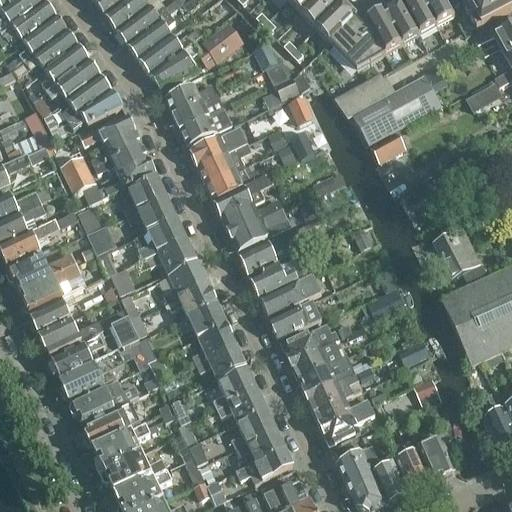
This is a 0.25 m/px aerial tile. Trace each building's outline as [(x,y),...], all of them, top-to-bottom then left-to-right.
[(0,30),(0,34),(4,39),(45,8),(39,0),(21,0),(3,14),(0,15),(0,16),(7,25),(0,30)] [(0,0),(0,10),(3,14),(21,0),(0,0)] [(103,0),(95,7),(106,21),(134,0),(103,0)] [(134,0),(106,21),(118,37),(150,12),(144,4),(149,0),(134,0)] [(245,0),(238,0),(236,2),(243,9),(249,4),(245,0)] [(294,0),(289,5),(302,19),(322,0),(294,0)] [(322,0),(302,19),(316,33),(344,6),(337,0),(322,0)] [(419,0),(412,0),(401,7),(420,41),(437,31),(419,0)] [(443,0),(419,0),(437,31),(455,21),(449,11),(443,0)] [(457,0),(443,0),(449,11),(461,5),(457,0)] [(474,29),(477,34),(511,14),(511,8),(510,5),(511,3),(511,0),(474,0),(462,7),(465,13),(465,12),(469,19),(470,22),(471,22),(474,29)] [(316,33),(330,47),(358,20),(344,6),(316,33)] [(401,7),(384,16),(403,50),(420,41),(401,7)] [(17,40),(23,47),(56,22),(45,8),(4,39),(0,41),(0,47),(2,51),(17,40)] [(118,37),(128,52),(169,21),(164,14),(156,20),(150,12),(118,37)] [(384,16),(366,26),(385,60),(403,50),(384,16)] [(256,23),(263,30),(269,25),(262,17),(256,23)] [(358,20),(330,47),(335,53),(336,53),(357,75),(382,61),(383,61),(385,60),(366,26),(365,27),(367,30),(364,31),(356,23),(358,21),(358,20)] [(128,52),(140,67),(172,42),(166,34),(175,28),(169,21),(128,52)] [(9,69),(13,77),(67,37),(56,22),(23,47),(28,54),(20,61),(9,69)] [(269,25),(263,30),(270,37),(276,32),(269,25)] [(199,60),(209,74),(244,50),(229,29),(202,49),(207,54),(199,60)] [(484,62),(501,53),(511,73),(511,31),(494,41),(495,42),(479,51),(484,62)] [(140,67),(151,82),(191,49),(203,41),(198,34),(177,49),(172,42),(140,67)] [(39,69),(44,76),(78,51),(67,37),(13,77),(18,84),(39,69)] [(284,51),(291,58),(296,53),(290,46),(284,51)] [(191,49),(151,82),(161,95),(199,77),(189,64),(198,58),(191,49)] [(278,68),(269,49),(254,56),(264,75),(278,68)] [(41,90),(47,97),(88,66),(78,51),(44,76),(50,84),(41,90)] [(296,53),(291,58),(298,66),(304,60),(296,53)] [(60,98),(66,105),(99,81),(88,66),(47,97),(52,104),(60,98)] [(275,91),(275,90),(290,84),(282,67),(267,75),(275,91)] [(495,84),(499,91),(511,83),(511,81),(509,76),(495,84)] [(353,121),(369,151),(441,112),(425,82),(399,96),(399,97),(396,98),(387,82),(384,83),(381,78),(334,104),(348,124),(353,121)] [(68,126),(71,125),(111,96),(99,81),(66,105),(72,113),(63,119),(68,126)] [(292,83),(290,84),(275,90),(282,105),(299,98),(292,83)] [(165,104),(173,120),(216,100),(212,92),(198,99),(194,90),(165,104)] [(111,96),(71,125),(68,127),(73,135),(85,126),(88,130),(123,112),(111,96)] [(173,120),(180,135),(209,122),(205,114),(220,108),(216,100),(173,120)] [(287,108),(298,129),(312,122),(301,101),(287,108)] [(101,144),(105,151),(135,137),(128,121),(81,144),(84,151),(101,144)] [(209,122),(180,135),(188,152),(231,132),(227,123),(213,130),(209,122)] [(52,137),(56,144),(65,138),(61,132),(52,137)] [(37,137),(45,153),(53,149),(45,133),(37,137)] [(272,137),(283,167),(296,163),(285,133),(272,137)] [(92,167),(95,173),(142,150),(135,137),(105,151),(108,159),(92,167)] [(290,145),(301,167),(316,159),(304,137),(290,145)] [(190,156),(198,173),(248,150),(244,142),(237,145),(234,140),(228,143),(231,148),(223,152),(219,143),(190,156)] [(114,171),(118,179),(149,165),(142,150),(95,173),(98,179),(114,171)] [(198,173),(206,190),(234,177),(230,168),(252,158),(248,150),(198,173)] [(0,196),(11,191),(10,190),(19,186),(15,178),(50,162),(46,152),(45,153),(28,161),(0,173),(0,196)] [(303,166),(309,179),(335,166),(329,153),(303,166)] [(103,204),(83,162),(61,172),(74,200),(83,195),(91,210),(103,204)] [(149,165),(118,179),(122,187),(105,195),(108,202),(156,179),(149,165)] [(436,185),(447,204),(481,184),(471,165),(436,185)] [(206,190),(214,207),(263,184),(259,176),(238,185),(234,177),(206,190)] [(335,183),(330,185),(315,192),(319,201),(337,193),(346,189),(340,177),(334,180),(335,183)] [(123,213),(127,222),(167,203),(157,182),(128,196),(134,208),(123,213)] [(214,207),(222,225),(252,211),(249,203),(271,192),(267,183),(263,184),(214,207)] [(0,203),(0,228),(41,209),(41,208),(52,202),(48,194),(37,199),(36,198),(30,201),(28,197),(22,200),(24,203),(14,208),(10,199),(0,203)] [(142,225),(148,237),(177,224),(167,203),(127,222),(131,230),(142,225)] [(222,225),(230,241),(283,217),(278,208),(256,218),(252,211),(222,225)] [(0,228),(0,252),(38,235),(34,225),(46,219),(41,209),(0,228)] [(309,220),(313,228),(328,222),(327,219),(324,214),(309,220)] [(283,217),(230,241),(238,259),(268,245),(264,237),(287,226),(283,217)] [(38,235),(0,252),(0,258),(7,273),(41,256),(36,246),(60,235),(66,248),(84,240),(74,219),(56,227),(56,226),(38,235)] [(143,255),(147,263),(186,244),(177,224),(148,237),(154,250),(143,255)] [(239,262),(248,281),(277,268),(272,257),(290,249),(289,248),(305,241),(318,234),(316,229),(310,228),(301,233),(295,236),(291,238),(286,240),(239,262)] [(433,247),(443,266),(471,250),(462,232),(433,247)] [(353,238),(361,256),(372,251),(364,233),(353,238)] [(89,239),(98,261),(110,256),(101,234),(89,239)] [(493,249),(489,242),(478,247),(481,254),(493,249)] [(186,244),(147,263),(151,271),(162,266),(168,279),(196,265),(186,244)] [(471,250),(443,266),(452,284),(463,279),(467,288),(486,278),(471,250)] [(372,251),(361,256),(351,261),(357,273),(369,267),(370,268),(378,264),(372,251)] [(15,290),(19,297),(76,270),(72,260),(48,271),(42,259),(8,275),(9,277),(7,281),(10,287),(14,288),(15,289),(15,290)] [(250,285),(259,305),(305,283),(301,274),(297,263),(278,272),(250,285)] [(164,300),(168,308),(207,289),(197,268),(169,282),(175,295),(164,300)] [(29,319),(74,298),(68,286),(81,280),(76,270),(19,297),(23,304),(22,305),(23,306),(21,310),(24,316),(28,317),(29,319)] [(511,271),(459,295),(441,304),(472,372),(511,353),(511,271)] [(110,281),(120,301),(130,296),(120,276),(110,281)] [(74,298),(29,319),(32,325),(32,326),(30,330),(33,336),(38,338),(38,339),(71,324),(66,313),(88,303),(111,291),(107,282),(83,293),(74,298)] [(305,283),(259,305),(268,324),(315,301),(311,293),(306,283),(305,283)] [(182,311),(188,323),(217,309),(207,289),(168,308),(171,316),(182,311)] [(369,304),(376,322),(407,309),(399,291),(369,304)] [(316,305),(269,326),(278,345),(322,325),(317,314),(340,304),(337,295),(316,305)] [(121,304),(131,325),(140,321),(129,300),(121,304)] [(192,331),(198,344),(227,330),(217,309),(188,323),(177,328),(181,336),(192,331)] [(123,316),(114,320),(118,329),(127,325),(123,316)] [(140,321),(131,325),(140,342),(148,338),(140,321)] [(113,332),(124,356),(139,349),(138,347),(139,346),(129,324),(127,325),(118,329),(117,329),(113,332)] [(47,356),(50,362),(103,337),(99,328),(77,338),(72,327),(40,342),(41,344),(39,348),(42,354),(46,355),(47,356)] [(193,361),(196,370),(236,351),(227,330),(198,344),(204,356),(193,361)] [(281,352),(290,369),(335,347),(327,330),(312,337),(281,352)] [(51,365),(60,386),(101,367),(96,356),(107,351),(102,341),(51,365)] [(138,347),(139,349),(142,357),(148,367),(157,363),(147,342),(139,346),(138,347)] [(290,369),(298,386),(328,371),(323,362),(339,355),(335,347),(290,369)] [(101,367),(60,386),(63,392),(58,397),(66,408),(70,406),(104,390),(99,379),(123,368),(122,366),(142,357),(139,349),(124,356),(119,359),(101,367)] [(236,351),(196,370),(200,378),(211,373),(217,385),(246,371),(236,351)] [(392,365),(398,378),(425,365),(419,352),(392,365)] [(150,367),(158,385),(170,380),(162,362),(150,367)] [(298,386),(306,403),(354,380),(351,372),(332,381),(328,371),(298,386)] [(214,406),(217,414),(257,395),(247,374),(218,388),(225,401),(214,406)] [(306,403),(314,420),(344,405),(339,396),(358,387),(354,380),(306,403)] [(155,382),(144,387),(148,396),(159,391),(155,382)] [(413,394),(417,405),(421,413),(440,405),(434,392),(437,391),(433,383),(431,384),(431,385),(413,394)] [(118,387),(71,409),(72,410),(70,415),(73,420),(77,422),(78,423),(81,429),(102,419),(114,413),(139,402),(135,393),(123,398),(118,387)] [(232,417),(238,429),(267,415),(257,395),(217,414),(221,422),(232,417)] [(485,424),(500,456),(511,450),(511,433),(496,400),(487,404),(493,415),(483,420),(485,424)] [(181,402),(168,409),(171,415),(179,432),(189,428),(188,427),(191,425),(181,402)] [(314,420),(321,436),(370,413),(367,406),(348,415),(344,405),(314,420)] [(159,413),(162,419),(171,415),(168,409),(159,413)] [(135,410),(121,416),(127,431),(142,425),(135,410)] [(114,413),(102,419),(104,422),(83,432),(86,439),(86,441),(84,442),(88,452),(91,451),(92,453),(126,437),(114,413)] [(370,413),(321,436),(330,453),(360,439),(355,430),(374,421),(370,413)] [(162,419),(174,444),(183,440),(179,432),(171,415),(162,419)] [(233,446),(237,455),(277,436),(267,415),(238,429),(244,441),(233,446)] [(179,432),(183,440),(189,452),(198,448),(189,428),(179,432)] [(95,470),(100,479),(142,459),(136,446),(150,440),(146,431),(93,456),(97,465),(95,470)] [(237,455),(245,472),(285,453),(277,436),(237,455)] [(171,475),(185,468),(194,464),(189,452),(183,440),(174,444),(179,457),(165,462),(171,475)] [(417,451),(434,488),(455,478),(440,445),(439,446),(437,441),(417,451)] [(358,460),(337,470),(356,511),(382,511),(387,510),(363,457),(366,456),(361,443),(352,447),(358,460)] [(331,457),(337,470),(358,460),(352,447),(331,457)] [(407,461),(395,466),(411,499),(431,489),(414,452),(404,456),(407,461)] [(285,453),(245,472),(237,476),(241,485),(251,481),(255,490),(293,472),(286,456),(285,453)] [(372,453),(366,456),(363,457),(387,510),(407,501),(393,469),(382,474),(372,453)] [(142,459),(100,479),(104,488),(109,490),(114,499),(166,474),(162,465),(148,472),(142,459)] [(185,468),(196,490),(205,486),(194,464),(185,468)] [(119,511),(150,511),(164,506),(158,493),(172,486),(168,477),(115,502),(119,511)] [(282,495),(289,509),(290,511),(312,511),(307,500),(298,504),(292,490),(291,491),(287,482),(278,486),(282,495)] [(205,486),(196,490),(196,491),(193,493),(201,511),(212,511),(216,510),(207,491),(205,486)] [(218,486),(207,491),(216,510),(227,505),(218,486)] [(261,494),(269,511),(290,511),(289,509),(282,511),(280,511),(274,499),(269,490),(261,494)] [(243,503),(247,511),(258,511),(256,507),(252,498),(243,503)] [(223,507),(225,511),(247,511),(244,511),(236,511),(232,503),(223,507)]
